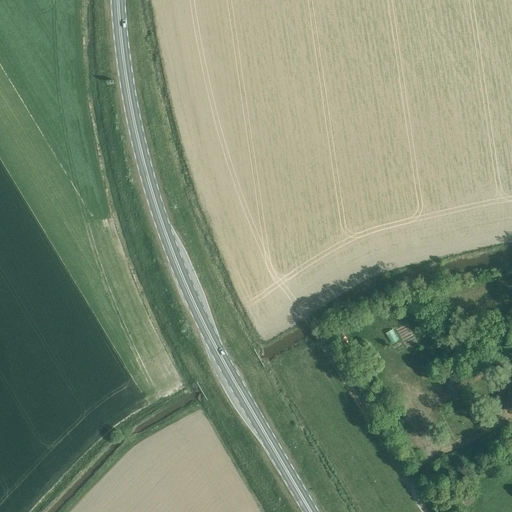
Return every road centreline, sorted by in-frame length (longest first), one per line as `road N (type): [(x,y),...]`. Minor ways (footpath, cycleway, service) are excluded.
road 1 (secondary): [(310,511),(180,276),(132,113),(117,0)]
road 2 (track): [(511,418),(426,462),(413,489),(423,511)]
